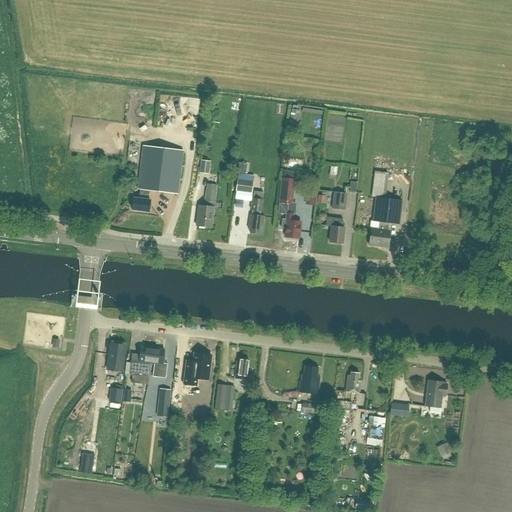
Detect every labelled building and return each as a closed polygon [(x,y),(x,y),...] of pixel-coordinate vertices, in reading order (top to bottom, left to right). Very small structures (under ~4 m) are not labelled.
[(138,199),(133,198),(132,210),(148,212),(150,200),(148,200),(149,191),(178,194),(183,151),(142,147),(137,190),(139,190),(138,199)] [(199,173),(208,175),(210,162),(200,161),(199,173)] [(375,162),(374,172),(377,172),(388,173),(392,174),(393,164),(375,162)] [(239,164),(238,175),(245,175),(246,165),(239,164)] [(371,197),(375,198),(372,221),(378,222),(377,230),(370,229),(369,245),(378,246),(378,245),(388,246),(390,232),(388,231),(388,223),(399,225),(402,201),(385,199),(388,173),(377,172),(374,172),(371,197)] [(281,228),(285,229),(284,237),(299,239),(301,222),(293,221),(293,214),(294,214),(296,203),(293,203),(295,180),(281,178),(278,203),(279,204),(278,212),(286,213),(285,220),(282,220),(281,228)] [(236,192),(252,194),(253,182),(237,180),(236,192)] [(198,206),(196,226),(211,228),(213,208),(215,191),(206,190),(205,190),(203,206),(198,206)] [(332,193),(330,209),(343,210),(345,194),(332,193)] [(264,217),(260,216),(262,200),(253,199),(252,199),(251,210),(252,211),(251,215),(250,215),(248,229),(250,229),(249,233),(259,234),(260,227),(262,227),(264,217)] [(341,228),(342,219),(335,219),(334,227),(331,227),(329,243),(342,244),(344,228),(341,228)] [(108,361),(113,361),(112,370),(121,372),(125,346),(111,344),(108,361)] [(150,363),(152,348),(151,348),(151,346),(145,346),(144,347),(140,347),(138,362),(138,364),(131,363),(129,374),(144,376),(149,377),(150,363)] [(165,358),(163,358),(164,350),(152,348),(150,363),(154,364),(152,377),(166,378),(167,364),(165,364),(165,358)] [(194,353),(193,362),(187,361),(186,361),(183,385),(196,386),(197,379),(208,380),(211,356),(194,353)] [(237,362),(235,378),(248,380),(250,369),(247,369),(248,360),(240,359),(239,363),(237,362)] [(301,382),(299,392),(317,394),(319,380),(315,379),(317,368),(305,367),(304,376),(302,376),(301,382)] [(353,398),(354,393),(359,393),(360,382),(358,382),(359,373),(350,372),(350,376),(347,376),(345,392),(350,392),(349,398),(353,398)] [(427,391),(426,406),(440,408),(441,395),(444,396),(446,384),(440,384),(440,383),(431,382),(430,391),(427,391)] [(231,412),(234,387),(225,386),(222,411),(231,412)] [(122,390),(110,389),(109,401),(120,403),(122,390)] [(159,389),(156,417),(168,418),(171,390),(159,389)] [(315,414),(316,404),(302,403),(302,404),(297,404),(296,411),(301,411),(301,412),(315,414)] [(408,406),(393,404),(391,416),(407,417),(408,406)] [(383,444),(384,437),(370,435),(368,442),(383,444)] [(448,445),(438,449),(441,457),(451,452),(448,445)] [(93,460),(81,459),(80,468),(92,470),(93,460)] [(356,500),(355,508),(370,510),(371,502),(356,500)]
